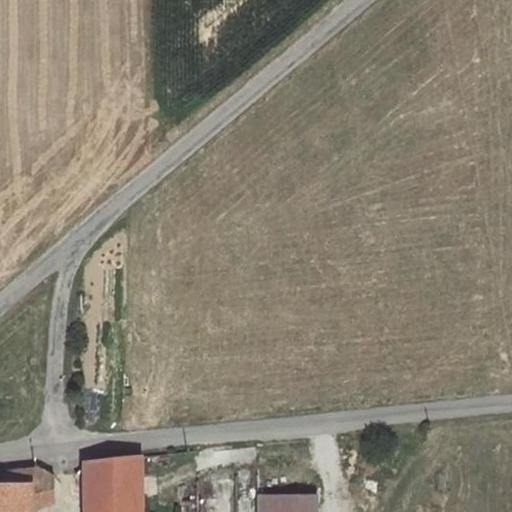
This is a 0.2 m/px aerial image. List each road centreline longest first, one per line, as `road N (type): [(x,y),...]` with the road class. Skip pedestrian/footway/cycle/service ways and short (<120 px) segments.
road 1 (unclassified): [(511,404),(0,455)]
road 2 (unclassified): [(366,0),(0,302)]
